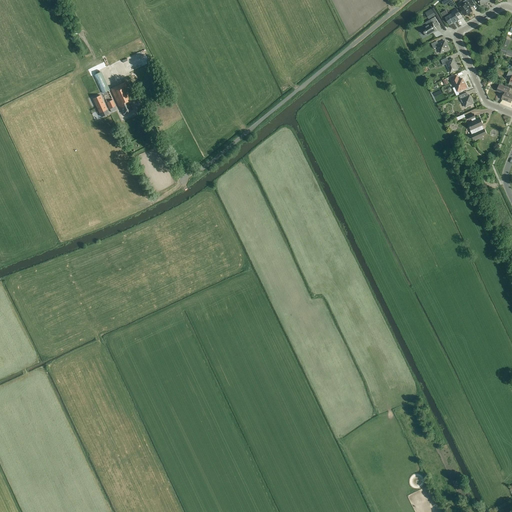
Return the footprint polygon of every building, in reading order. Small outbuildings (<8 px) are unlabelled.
[(475,5),(472,0),(466,0),(463,2),(465,4),(459,7),(464,16),(472,11),(471,8),(475,5)] [(432,8),(425,12),(429,19),(435,15),(432,8)] [(445,10),(441,13),(444,18),(444,17),(449,25),(453,23),(459,20),(457,17),(460,15),(460,14),(457,9),(456,9),(451,12),(452,13),(448,15),(445,10)] [(439,25),(435,17),(430,20),(432,22),(422,29),(426,36),(433,32),(434,32),(437,30),(435,27),(439,25)] [(440,53),(449,49),(445,41),(438,44),(437,41),(431,43),(434,49),(438,47),(440,53)] [(148,48),(140,52),(142,57),(151,53),(148,48)] [(450,73),(458,69),(453,59),(448,61),(447,58),(441,60),(443,65),(446,64),(450,73)] [(107,103),(113,100),(100,72),(94,75),(103,93),(107,103)] [(463,90),(467,88),(465,83),(464,83),(462,79),(458,80),(458,79),(457,75),(450,78),(452,83),(454,83),(457,91),(462,89),(463,90)] [(134,102),(125,82),(111,89),(120,108),(121,108),(124,114),(133,110),(130,103),(134,102)] [(511,99),(511,94),(509,93),(510,89),(499,84),(496,91),(503,94),(501,99),(511,103),(511,99)] [(473,103),(470,95),(468,96),(467,92),(459,96),(462,103),(463,102),(465,107),(473,103)] [(109,113),(101,95),(93,99),(101,117),(109,113)] [(475,117),(474,114),(468,117),(469,120),(472,119),(473,121),(468,123),(471,130),(473,129),(481,126),(483,125),(480,118),(476,120),(475,117)] [(481,126),(473,129),(475,133),(472,135),(474,139),(475,139),(475,141),(483,137),(482,136),(486,134),(484,129),(483,130),(481,126)]
